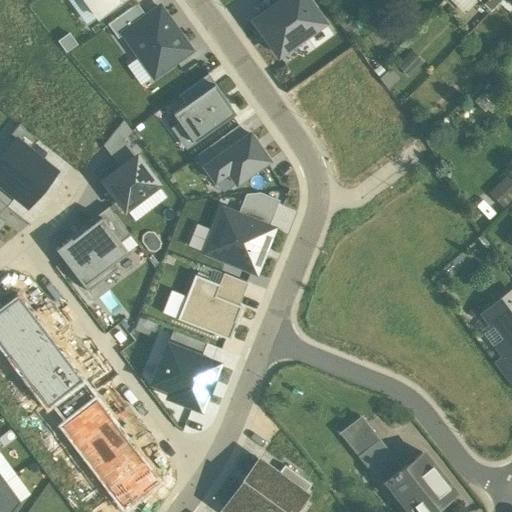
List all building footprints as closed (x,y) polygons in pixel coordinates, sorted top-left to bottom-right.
[(0,35),(22,19),(14,8),(7,0),(4,0),(0,3),(0,35)] [(85,0),(97,16),(120,0),(85,0)] [(281,0),(282,0),(253,20),(277,55),(323,23),(306,0),(281,0)] [(476,0),(490,13),(502,0),(476,0)] [(137,3),(108,25),(117,38),(122,34),(147,17),(137,3)] [(147,17),(122,34),(153,77),(190,51),(159,8),(147,17)] [(414,49),(400,64),(408,72),(422,57),(414,49)] [(178,96),(185,106),(211,87),(204,77),(178,96)] [(235,113),(215,85),(211,87),(185,106),(173,115),(193,143),(235,113)] [(136,158),(123,140),(131,131),(123,121),(103,146),(121,169),(136,158)] [(15,139),(29,150),(37,140),(19,125),(11,135),(15,139)] [(210,147),(216,157),(245,136),(239,127),(210,147)] [(269,161),(250,133),(245,136),(216,157),(204,166),(215,181),(227,172),(236,184),(269,161)] [(0,184),(15,196),(27,206),(55,170),(29,150),(15,139),(0,157),(0,184)] [(105,181),(125,209),(157,185),(136,158),(121,169),(105,181)] [(491,194),(505,206),(511,198),(511,175),(510,173),(491,194)] [(15,196),(0,184),(0,201),(5,205),(7,207),(15,196)] [(246,195),(238,216),(269,228),(279,201),(259,194),(246,195)] [(109,207),(99,215),(120,243),(130,235),(109,207)] [(221,209),(204,253),(257,274),(274,230),(269,228),(238,216),(221,209)] [(99,215),(55,249),(88,292),(104,280),(99,275),(128,253),(120,243),(99,215)] [(194,275),(177,321),(229,340),(241,306),(239,305),(215,296),(220,285),(194,275)] [(220,285),(215,296),(239,305),(247,284),(224,275),(220,285)] [(511,293),(510,291),(482,312),(503,340),(501,341),(502,342),(497,345),(501,351),(500,351),(502,354),(503,354),(511,365),(511,364),(511,293)] [(0,343),(34,317),(18,296),(0,310),(0,343)] [(50,338),(34,317),(0,343),(0,346),(14,365),(50,338)] [(167,344),(200,357),(206,344),(172,331),(167,344)] [(66,359),(50,338),(14,365),(30,386),(66,359)] [(200,357),(167,344),(158,366),(166,369),(159,386),(170,390),(167,397),(199,410),(218,364),(200,357)] [(511,364),(511,365),(503,354),(502,354),(493,362),(511,387),(511,364)] [(82,380),(66,359),(30,386),(46,407),(53,402),(82,380)] [(89,389),(82,380),(53,402),(60,411),(89,389)] [(60,411),(67,420),(96,399),(89,389),(60,411)] [(112,420),(96,399),(67,420),(60,426),(76,446),(112,420)] [(360,419),(340,434),(347,442),(367,427),(360,419)] [(128,440),(112,420),(76,446),(92,467),(128,440)] [(367,427),(347,442),(358,456),(378,440),(367,427)] [(143,461),(128,440),(92,467),(108,488),(143,461)] [(378,440),(358,456),(365,464),(385,448),(378,440)] [(385,448),(365,464),(373,473),(393,457),(385,448)] [(402,468),(399,470),(398,469),(385,480),(386,481),(387,480),(401,497),(399,498),(400,500),(409,493),(423,511),(431,511),(455,494),(422,452),(402,468)] [(393,457),(373,473),(382,485),(386,481),(385,480),(398,469),(399,470),(402,468),(393,457)] [(159,482),(143,461),(108,488),(124,509),(159,482)] [(278,511),(291,511),(304,495),(277,476),(259,462),(242,486),(278,511)] [(277,476),(304,495),(311,486),(284,466),(277,476)] [(5,482),(0,485),(0,511),(11,511),(13,511),(20,502),(5,482)] [(278,511),(242,486),(225,509),(229,511),(278,511)] [(423,511),(409,493),(400,500),(397,502),(404,511),(423,511)]
